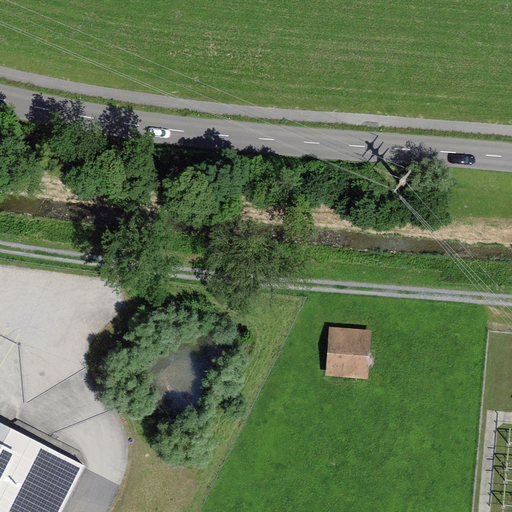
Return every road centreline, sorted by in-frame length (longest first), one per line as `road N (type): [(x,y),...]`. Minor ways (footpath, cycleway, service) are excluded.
road 1 (tertiary): [(511,159),(80,115),(0,98)]
road 2 (track): [(0,240),(293,282),(511,300)]
